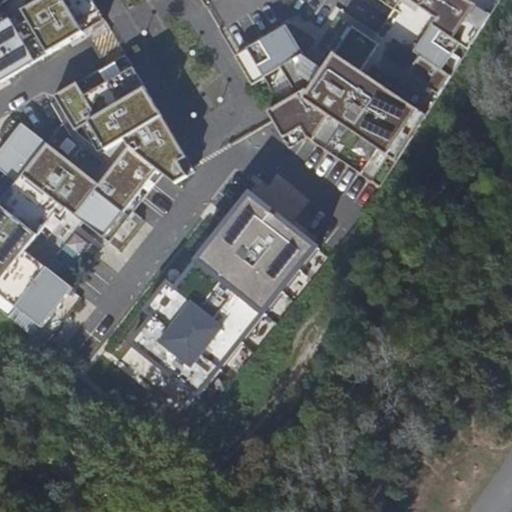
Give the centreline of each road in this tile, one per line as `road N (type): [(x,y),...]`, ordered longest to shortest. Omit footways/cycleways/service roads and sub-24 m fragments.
road 1 (residential): [(108,0),(192,143),(253,109)]
road 2 (unknown): [(160,89),(18,247)]
road 3 (unknown): [(126,29),(0,111)]
road 4 (residential): [(253,109),(186,0)]
